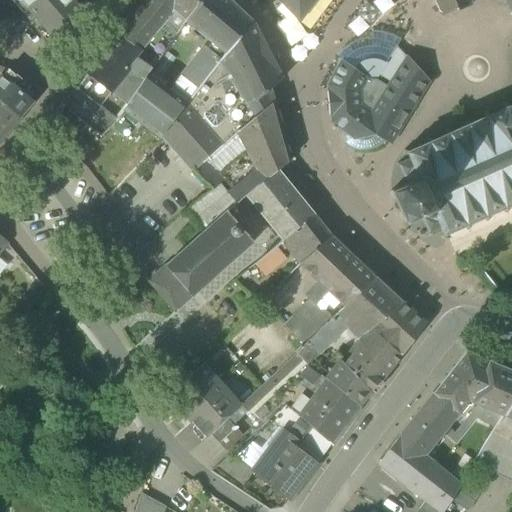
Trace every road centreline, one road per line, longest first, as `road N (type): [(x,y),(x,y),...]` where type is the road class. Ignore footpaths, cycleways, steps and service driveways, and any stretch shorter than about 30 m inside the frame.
road 1 (residential): [(151,423),(130,378),(0,218)]
road 2 (residential): [(460,315),(324,490)]
road 3 (residential): [(257,511),(195,472),(151,423)]
